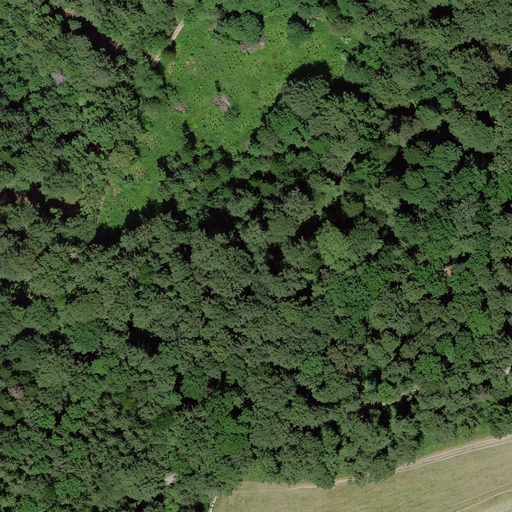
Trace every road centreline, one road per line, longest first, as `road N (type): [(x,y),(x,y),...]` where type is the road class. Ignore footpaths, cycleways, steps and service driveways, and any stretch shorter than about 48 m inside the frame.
road 1 (unclassified): [(110,511),(251,444),(368,402),(511,369)]
road 2 (track): [(194,0),(126,110),(82,267),(0,350)]
